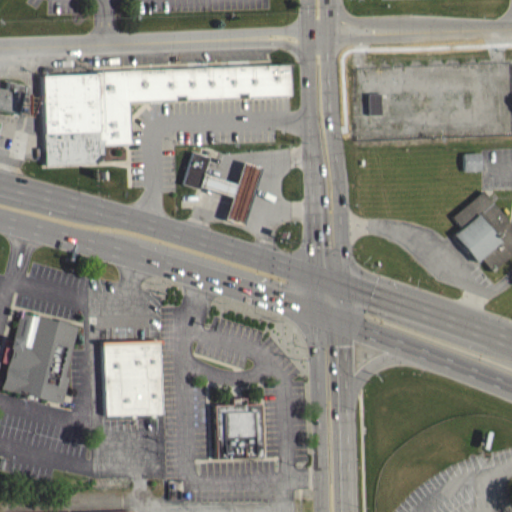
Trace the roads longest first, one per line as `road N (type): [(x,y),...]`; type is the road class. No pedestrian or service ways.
road 1 (tertiary): [(308,29),(321,511)]
road 2 (primary): [(0,216),(343,316)]
road 3 (primary): [(342,282),(0,183)]
road 4 (residential): [(0,46),(249,37)]
road 5 (tertiary): [(346,511),(342,282)]
road 6 (primary): [(511,348),(342,282)]
road 7 (primary): [(343,316),(511,383)]
road 8 (tertiary): [(342,282),(329,106)]
